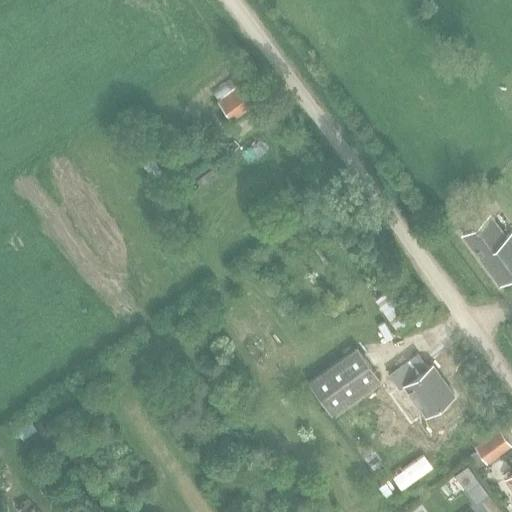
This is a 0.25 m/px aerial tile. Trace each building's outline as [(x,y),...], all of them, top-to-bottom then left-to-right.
[(250,77),(217,101),(231,120),(263,96),(250,77)] [(58,132),(65,127),(57,118),(51,122),(58,132)] [(66,141),(72,137),(65,127),(58,132),(66,141)] [(32,131),(2,154),(10,165),(40,142),(32,131)] [(133,146),(143,161),(151,155),(141,140),(133,146)] [(44,147),(14,170),(22,181),(52,158),(44,147)] [(82,164),(89,159),(82,150),(75,154),(82,164)] [(215,178),(231,175),(227,158),(211,161),(215,178)] [(90,174),(96,169),(89,159),(82,164),(90,174)] [(56,163),(26,186),(34,197),(65,174),(56,163)] [(68,179),(38,202),(46,213),(77,190),(68,179)] [(116,209),(123,204),(115,194),(109,199),(116,209)] [(124,218),(130,213),(123,204),(116,209),(124,218)] [(90,207),(60,230),(68,241),(98,218),(90,207)] [(511,233),(510,232),(506,235),(489,213),(462,232),(479,255),(499,282),(511,271),(511,233)] [(102,223),(72,246),(80,257),(110,234),(102,223)] [(140,240),(147,236),(140,226),(133,231),(140,240)] [(148,250),(154,245),(147,236),(140,240),(148,250)] [(114,239),(84,262),(92,273),(123,250),(114,239)] [(126,255),(96,278),(104,289),(135,266),(126,255)] [(165,272),(171,267),(164,258),(157,263),(165,272)] [(138,271),(108,294),(116,305),(147,282),(138,271)] [(413,319),(392,287),(374,299),(395,330),(413,319)] [(380,378),(357,345),(307,380),(331,413),(380,378)] [(401,391),(406,388),(425,414),(454,393),(432,363),(428,366),(417,351),(388,372),(401,391)] [(486,462),(510,444),(498,427),(474,445),(486,462)] [(479,480),(466,490),(475,503),(488,494),(479,480)]
